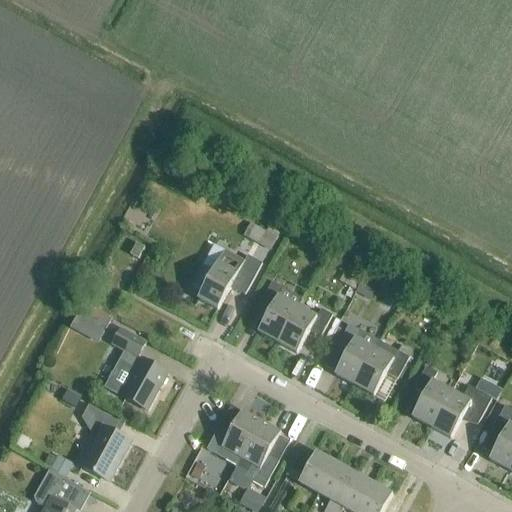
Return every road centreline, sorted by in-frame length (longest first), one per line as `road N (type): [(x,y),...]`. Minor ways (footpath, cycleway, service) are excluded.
road 1 (unclassified): [(455,487),(219,359)]
road 2 (unclassified): [(136,511),(219,359)]
